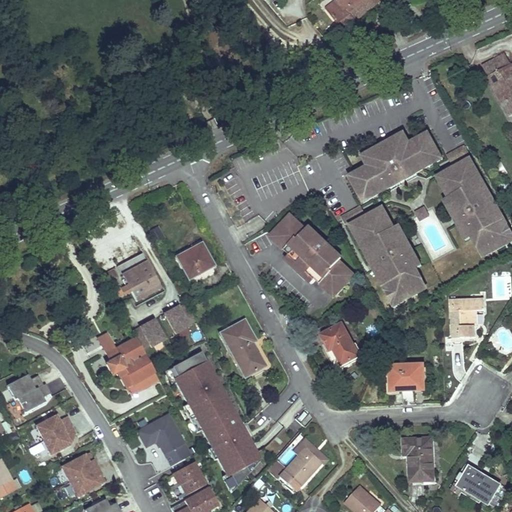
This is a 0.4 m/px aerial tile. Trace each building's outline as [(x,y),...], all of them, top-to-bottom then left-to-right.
[(337,0),(326,10),(342,31),(365,13),(380,0),(337,0)] [(509,116),(511,114),(511,68),(505,55),(482,67),(509,116)] [(404,133),(397,137),(398,138),(401,143),(406,140),(408,139),(404,133)] [(398,138),(369,154),(371,159),(366,162),(369,168),(350,178),(360,196),(364,194),(368,200),(389,188),(390,188),(391,184),(398,180),(399,183),(405,179),(404,177),(411,173),(415,174),(416,174),(437,162),(434,156),(438,154),(428,135),(409,145),(406,140),(401,143),(398,138)] [(464,147),(448,156),(451,163),(468,154),(464,147)] [(368,153),(361,157),(365,163),(366,162),(371,159),(369,154),(368,153)] [(438,154),(434,156),(437,162),(438,163),(443,160),(439,153),(438,154)] [(470,159),(466,161),(467,162),(471,170),(476,171),(477,171),(470,159)] [(440,182),(443,188),(447,190),(451,196),(455,202),(455,203),(454,208),(459,216),(461,214),(463,217),(464,219),(462,221),(466,229),(470,230),(471,231),(474,237),(478,244),(477,248),(481,254),(483,253),(485,256),(511,241),(507,233),(508,229),(499,212),(494,211),(489,202),(484,192),(485,188),(476,171),(471,170),(467,162),(440,177),(442,181),(440,182)] [(503,192),(511,187),(505,178),(498,183),(503,192)] [(398,180),(391,184),(390,188),(389,188),(389,190),(400,184),(399,183),(398,180)] [(486,187),(485,188),(484,192),(489,202),(494,211),(499,212),(500,212),(486,187)] [(443,188),(442,189),(448,198),(451,196),(447,190),(443,188)] [(360,196),(359,197),(363,204),(368,201),(368,200),(364,194),(360,196)] [(448,198),(444,200),(447,206),(449,206),(455,202),(451,196),(448,198)] [(140,252),(134,234),(141,232),(130,202),(105,211),(115,240),(120,238),(126,256),(140,252)] [(456,220),(463,217),(461,214),(459,216),(454,208),(455,203),(455,202),(449,206),(456,220)] [(360,208),(342,218),(345,223),(363,213),(360,208)] [(424,208),(416,213),(419,218),(427,214),(424,208)] [(382,214),(380,211),(353,225),(357,233),(356,237),(366,254),(370,256),(375,265),(380,275),(379,279),(388,296),(392,297),(396,305),(423,291),(421,287),(424,286),(421,279),(417,278),(413,271),(410,265),(409,264),(410,260),(406,252),(403,253),(402,251),(400,248),(403,247),(399,239),(395,237),(394,236),(391,230),(387,223),(388,219),(385,213),(382,214)] [(471,231),(470,230),(466,229),(462,221),(464,219),(463,217),(456,220),(464,234),(471,231)] [(284,223),(273,235),(281,243),(278,246),(289,256),(286,259),(292,265),(294,262),(308,276),(306,278),(312,284),(315,280),(325,290),(328,287),(336,295),(347,284),(346,283),(353,276),(339,263),(333,257),(333,252),(327,246),(324,249),(319,245),(322,242),(317,236),(311,236),(305,231),(291,218),(285,225),(284,223)] [(353,224),(349,226),(355,238),(356,237),(357,233),(353,225),(353,224)] [(391,230),(394,236),(400,233),(401,232),(398,226),(394,228),(391,230)] [(155,244),(164,239),(158,228),(149,232),(155,244)] [(311,236),(317,236),(308,228),(305,231),(311,236)] [(464,234),(463,235),(467,241),(471,239),(474,237),(471,231),(464,234)] [(402,251),(408,247),(400,233),(394,236),(395,237),(399,239),(403,247),(400,248),(402,251)] [(281,243),(273,235),(270,238),(278,246),(281,243)] [(201,244),(190,250),(190,251),(177,258),(181,266),(180,266),(188,281),(214,267),(201,244)] [(181,266),(177,258),(190,251),(190,250),(188,247),(171,257),(177,268),(180,266),(181,266)] [(410,265),(416,261),(408,247),(402,251),(403,253),(406,252),(410,260),(409,264),(410,265)] [(333,257),(339,263),(341,259),(333,252),(333,257)] [(366,254),(364,255),(378,280),(379,279),(380,275),(375,265),(370,256),(366,254)] [(416,261),(410,265),(413,271),(417,269),(420,267),(417,261),(416,261)] [(308,276),(294,262),(292,265),(291,266),(305,279),(306,278),(308,276)] [(417,269),(413,271),(417,278),(421,279),(422,279),(417,269)] [(146,285),(155,280),(150,271),(141,276),(146,285)] [(141,276),(126,285),(136,302),(149,295),(144,287),(146,285),(141,276)] [(146,285),(144,287),(149,295),(160,289),(155,280),(146,285)] [(328,287),(325,290),(334,298),(336,295),(328,287)] [(388,296),(387,296),(393,308),(397,306),(396,305),(392,297),(388,296)] [(483,299),(449,301),(451,340),(462,339),(462,337),(472,337),(472,328),(471,314),(476,313),(476,312),(484,311),(483,299)] [(178,307),(164,314),(175,334),(189,327),(188,325),(195,321),(186,304),(179,308),(178,307)] [(154,321),(132,332),(141,348),(148,345),(150,348),(164,341),(154,321)] [(251,343),(254,341),(243,322),(220,334),(244,378),(264,367),(251,343)] [(341,325),(321,336),(330,352),(333,350),(342,366),(359,357),(353,345),(341,325)] [(135,339),(114,350),(106,334),(98,339),(106,354),(110,361),(111,363),(106,365),(112,376),(116,374),(119,378),(120,377),(127,389),(150,376),(154,383),(158,382),(150,367),(135,339)] [(353,345),(359,357),(342,366),(333,350),(330,352),(327,353),(337,372),(364,357),(356,343),(353,345)] [(216,473),(261,450),(247,425),(211,356),(167,380),(216,473)] [(423,366),(390,368),(391,376),(391,392),(424,391),(423,366)] [(14,401),(16,400),(42,386),(37,376),(29,381),(27,376),(6,387),(14,401)] [(154,383),(150,376),(127,389),(130,396),(146,388),(154,383)] [(42,386),(16,400),(24,414),(45,403),(42,398),(50,394),(45,384),(42,386)] [(43,441),(42,442),(50,456),(70,446),(74,434),(67,417),(59,421),(56,416),(36,427),(43,441)] [(160,448),(171,467),(190,457),(168,416),(136,433),(145,449),(155,443),(158,449),(160,448)] [(321,463),(312,455),(316,450),(305,439),(300,445),(305,449),(298,457),(286,469),(284,472),(274,462),(266,471),(277,480),(278,478),(294,492),(321,463)] [(404,456),(409,456),(410,482),(433,481),(431,440),(404,441),(404,456)] [(298,457),(305,449),(300,445),(293,452),(298,457)] [(316,450),(312,455),(321,463),(323,466),(328,461),(316,450)] [(97,468),(89,454),(61,468),(69,483),(97,468)] [(0,492),(2,495),(15,488),(0,460),(0,492)] [(274,462),(284,472),(286,469),(276,460),(274,462)] [(194,463),(172,475),(177,484),(170,488),(172,491),(180,486),(184,494),(178,497),(179,500),(206,486),(194,463)] [(460,483),(469,468),(465,466),(456,480),(460,483)] [(97,468),(69,483),(77,498),(105,483),(97,468)] [(488,505),(500,486),(469,468),(460,483),(458,487),(488,505)] [(377,511),(376,511),(381,506),(359,487),(345,504),(354,511),(388,511),(387,510),(385,511),(377,511)] [(208,489),(170,509),(171,511),(209,511),(218,507),(208,489)] [(109,507),(105,500),(84,511),(119,511),(116,504),(109,507)] [(271,511),(259,501),(248,511),(271,511)] [(41,511),(36,503),(29,508),(31,511),(41,511)]
